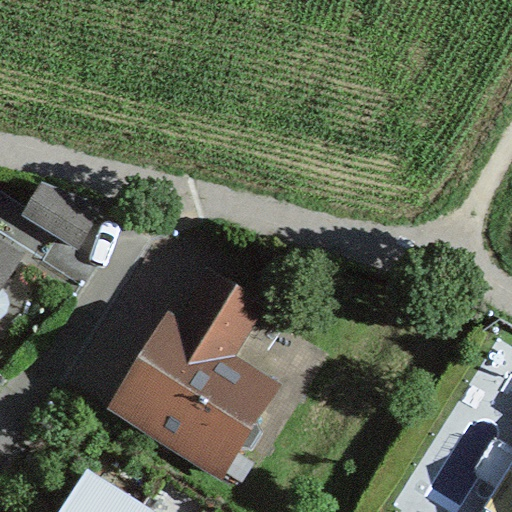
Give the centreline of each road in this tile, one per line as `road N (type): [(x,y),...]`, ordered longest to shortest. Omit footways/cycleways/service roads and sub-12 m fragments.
road 1 (track): [(0,143),(447,266),(511,297)]
road 2 (residential): [(0,441),(108,292)]
road 3 (track): [(511,144),(447,266)]
